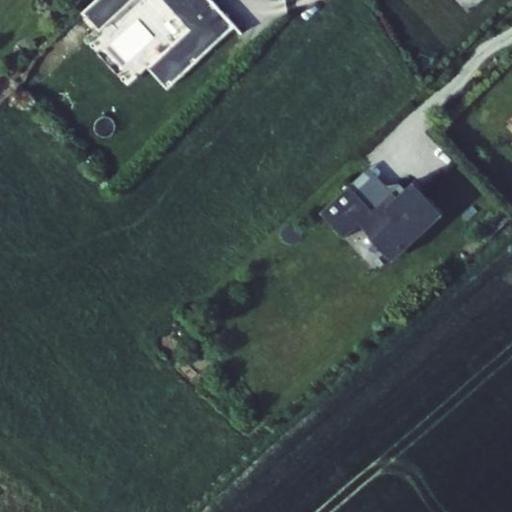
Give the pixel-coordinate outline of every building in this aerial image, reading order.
[(96,0),(80,16),(97,34),(133,0),(157,0),(187,31),(160,56),(180,77),(233,27),(207,0),(96,0)] [(42,77),(80,41),(68,28),(29,64),(42,77)] [(146,70),(166,91),(180,77),(160,56),(146,70)] [(387,186),(370,168),(350,186),(373,211),(393,192),(398,198),(406,190),(401,184),(387,186)] [(444,214),(415,182),(406,190),(398,198),(393,192),(373,211),(350,186),(321,213),(345,239),(360,225),(374,240),(378,237),(394,254),(399,249),(400,251),(407,245),(405,243),(412,237),(416,240),(444,214)] [(394,254),(378,237),(374,240),(393,261),(416,240),(412,237),(405,243),(407,245),(400,251),(399,249),(394,254)]
